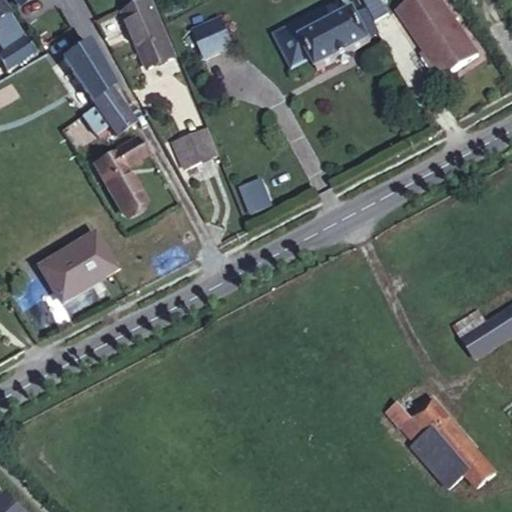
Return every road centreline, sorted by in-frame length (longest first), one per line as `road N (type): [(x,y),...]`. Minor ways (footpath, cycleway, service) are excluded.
road 1 (tertiary): [(223,282),(511,127)]
road 2 (unclassified): [(223,282),(75,0)]
road 3 (tertiary): [(0,393),(223,282)]
